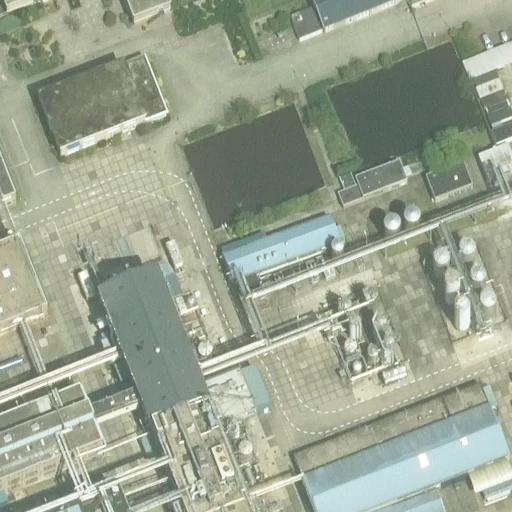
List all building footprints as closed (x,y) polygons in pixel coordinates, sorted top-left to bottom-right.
[(169,12),(164,0),(1,0),(7,14),(43,0),(124,0),(133,25),(169,12)] [(310,0),(324,34),(407,1),(411,11),(440,0),(310,0)] [(299,42),(322,33),(312,10),(290,19),(299,42)] [(474,79),(511,66),(511,44),(467,59),(474,79)] [(167,118),(145,60),(38,101),(61,159),(167,118)] [(477,160),(487,184),(511,173),(511,160),(507,148),(477,160)] [(362,201),(386,192),(407,184),(405,179),(401,170),(399,164),(378,172),(354,182),(357,188),(355,189),(350,175),(339,180),(344,193),(337,196),(342,209),(362,201)] [(0,210),(14,203),(0,165),(0,210)] [(463,165),(425,180),(434,204),(472,189),(463,165)] [(221,258),(232,286),(339,247),(329,219),(221,258)] [(0,334),(46,316),(19,246),(0,253),(0,334)] [(178,305),(190,301),(176,263),(164,267),(178,305)] [(478,290),(490,286),(485,271),(473,275),(478,290)] [(97,308),(149,440),(151,439),(179,511),(244,511),(214,434),(257,417),(240,376),(200,391),(158,284),(97,308)] [(482,298),(484,315),(499,313),(497,297),(482,298)] [(467,335),(480,329),(471,309),(458,315),(467,335)] [(407,390),(398,367),(357,383),(366,405),(407,390)] [(248,377),(263,412),(276,407),(262,371),(248,377)] [(18,391),(29,421),(53,412),(42,382),(18,391)] [(442,511),(435,491),(508,463),(488,410),(479,387),(293,460),(302,483),(312,511),(442,511)] [(102,457),(79,401),(53,412),(29,421),(0,432),(0,508),(7,506),(3,496),(102,457)] [(482,500),(511,488),(511,474),(478,488),(482,500)] [(122,511),(116,495),(72,511),(122,511)]
